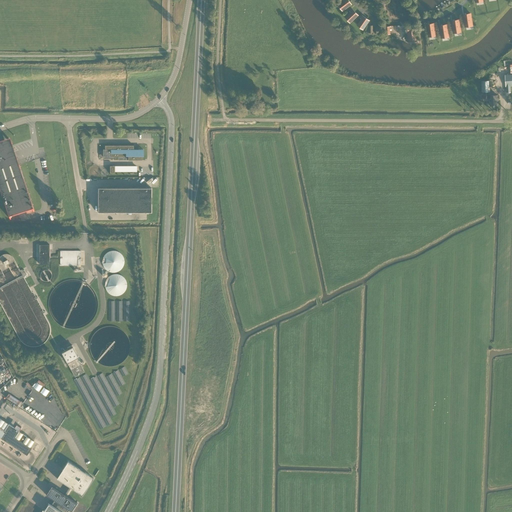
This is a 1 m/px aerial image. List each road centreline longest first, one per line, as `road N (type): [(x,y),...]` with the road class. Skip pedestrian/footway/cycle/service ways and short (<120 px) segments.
road 1 (trunk): [(201,0),(175,511)]
road 2 (tertiary): [(107,511),(138,451),(158,385),(171,126),(158,99)]
road 3 (unclassified): [(511,121),(211,120)]
road 4 (tertiary): [(0,127),(41,117),(129,117),(158,99)]
road 5 (unknown): [(110,138),(96,143),(101,163),(149,159),(148,141),(117,139)]
